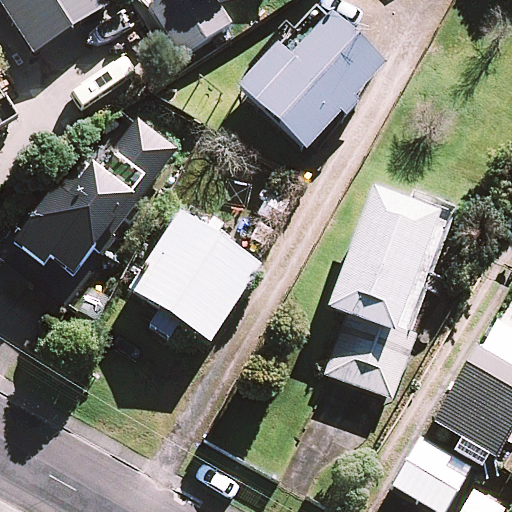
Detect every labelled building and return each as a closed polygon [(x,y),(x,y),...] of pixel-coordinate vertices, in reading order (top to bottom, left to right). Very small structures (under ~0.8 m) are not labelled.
[(107,9),(100,0),(0,0),(0,9),(32,58),(107,9)] [(230,27),(211,0),(167,0),(149,12),(180,60),(230,27)] [(381,74),(325,20),(300,47),(286,34),(233,91),(303,157),(381,74)] [(0,99),(0,137),(17,126),(0,99)] [(172,150),(134,125),(96,181),(71,164),(23,235),(14,229),(0,249),(0,268),(64,312),(172,150)] [(486,181),(462,171),(447,206),(471,216),(486,181)] [(412,308),(449,212),(409,196),(405,207),(371,194),(325,314),(345,322),(324,377),(391,403),(425,313),(412,308)] [(259,267),(180,216),(129,296),(160,316),(150,331),(167,342),(177,327),(208,347),(259,267)] [(511,341),(498,334),(486,326),(426,429),(454,446),(450,454),(483,473),(511,422),(511,341)] [(445,511),(468,472),(419,444),(392,491),(428,511),(445,511)]
